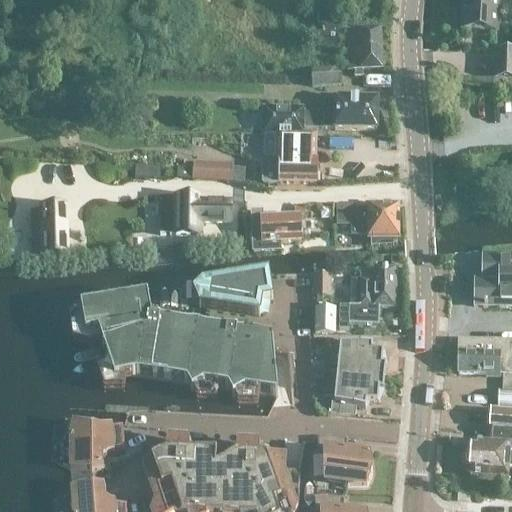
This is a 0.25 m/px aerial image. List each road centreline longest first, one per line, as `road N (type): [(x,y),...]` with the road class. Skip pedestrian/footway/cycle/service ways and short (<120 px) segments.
road 1 (tertiary): [(419,439),(425,322),(413,0)]
road 2 (residential): [(301,433),(138,428)]
road 3 (residential): [(301,433),(284,288)]
